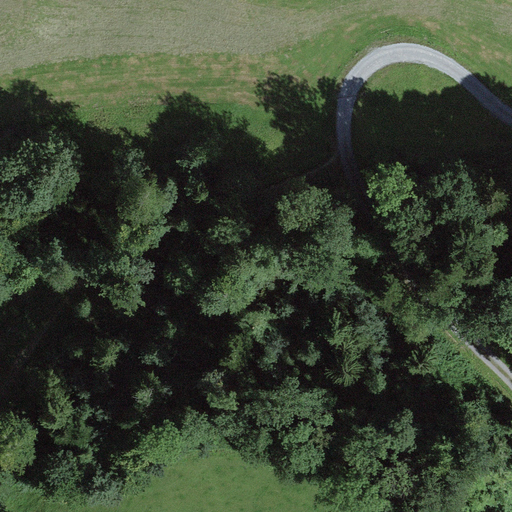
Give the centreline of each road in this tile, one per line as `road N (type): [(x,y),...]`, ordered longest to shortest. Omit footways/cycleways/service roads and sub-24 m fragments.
road 1 (track): [(355,170),(344,119),(354,84),(380,64),(415,58),(449,67),(511,114)]
road 2 (track): [(511,384),(380,228),(355,170)]
